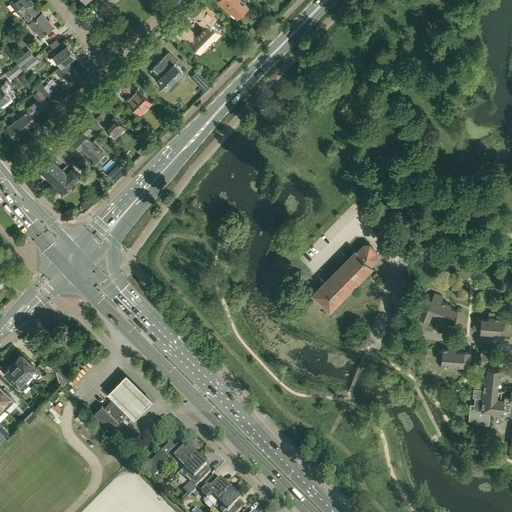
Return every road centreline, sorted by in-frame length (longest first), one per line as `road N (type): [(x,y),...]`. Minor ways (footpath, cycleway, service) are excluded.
road 1 (primary): [(332,511),(81,257)]
road 2 (secondary): [(81,257),(325,0)]
road 3 (primary): [(68,269),(309,511)]
road 4 (residential): [(9,167),(111,65)]
road 5 (residential): [(381,315),(431,337),(511,345)]
road 6 (residential): [(401,264),(359,220),(309,269)]
